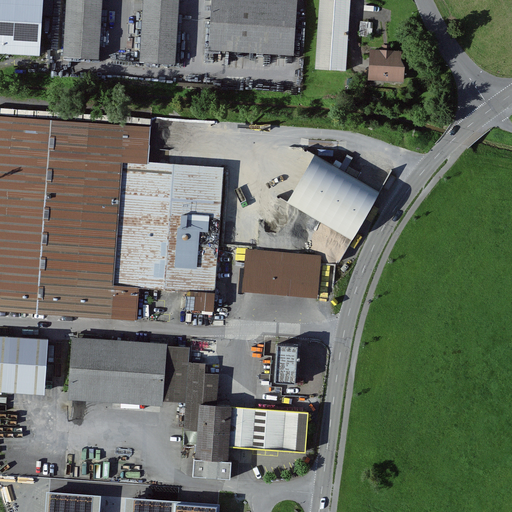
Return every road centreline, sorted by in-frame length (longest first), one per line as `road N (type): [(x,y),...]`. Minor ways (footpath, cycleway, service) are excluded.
road 1 (secondary): [(319,511),(343,335),(361,273),(413,183),(491,108)]
road 2 (unknown): [(413,183),(282,136),(191,129)]
road 3 (unclassified): [(491,108),(422,0)]
